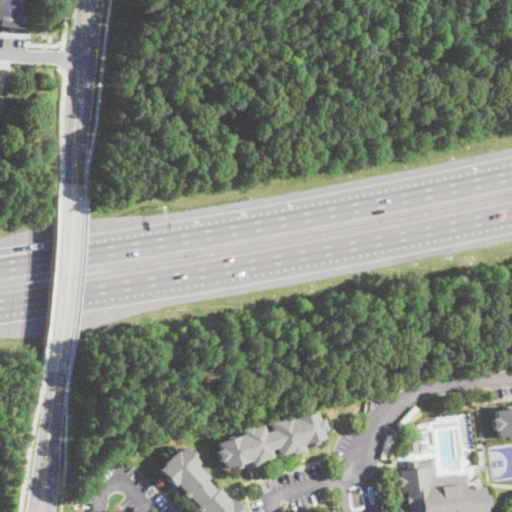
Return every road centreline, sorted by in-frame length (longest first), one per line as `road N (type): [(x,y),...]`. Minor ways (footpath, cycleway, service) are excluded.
road 1 (motorway): [(511,167),(0,265)]
road 2 (motorway): [(0,301),(511,207)]
road 3 (residential): [(353,474),(270,499),(273,511),(120,478)]
road 4 (residential): [(353,474),(364,443),(397,403),(418,392),(511,377)]
road 5 (tertiary): [(57,369),(74,184)]
road 6 (tertiary): [(42,511),(57,369)]
road 7 (tertiary): [(74,184),(84,55)]
